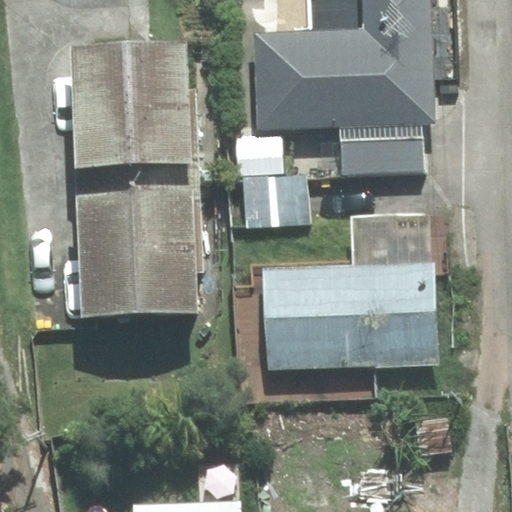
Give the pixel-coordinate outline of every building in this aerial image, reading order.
[(279,125),(457,120),(453,0),(370,0),(372,27),(276,30),(279,125)] [(98,171),(215,165),(210,47),(93,53),(98,171)] [(316,179),(238,177),(237,225),(315,226),(316,179)] [(101,195),(107,319),(222,314),(216,189),(101,195)] [(280,364),(452,358),(448,260),(276,266),(280,364)] [(282,511),(282,503),(141,506),(141,511),(282,511)]
